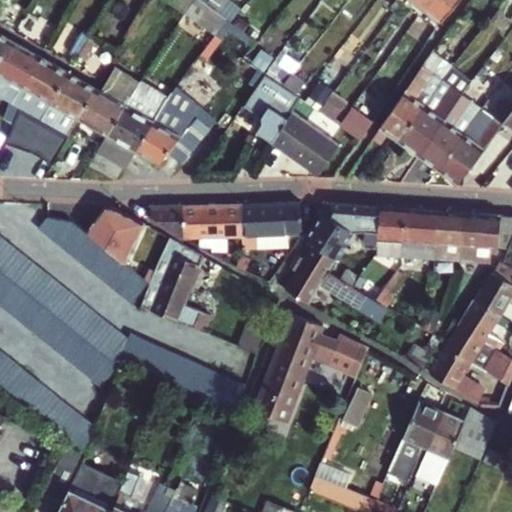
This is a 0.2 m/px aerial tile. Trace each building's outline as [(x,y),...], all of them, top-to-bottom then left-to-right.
[(203,0),(194,0),(191,7),(220,28),(227,17),(214,7),(206,2),(203,0)] [(429,0),(426,5),(443,19),(458,0),(429,0)] [(0,59),(14,39),(0,31),(0,59)] [(14,39),(0,59),(0,95),(0,96),(3,98),(14,80),(23,85),(42,55),(14,39)] [(72,61),(77,64),(83,54),(86,48),(82,45),(72,61)] [(92,52),(86,48),(83,54),(77,64),(82,68),(92,52)] [(389,131),(400,139),(441,80),(453,65),(433,50),(424,63),(378,130),(373,137),(380,143),(389,131)] [(53,101),(72,72),(42,55),(23,85),(53,101)] [(400,139),(420,153),(463,92),(473,80),(453,65),(441,80),(400,139)] [(112,130),(144,80),(121,66),(106,91),(100,88),(81,117),(110,133),(112,130)] [(305,77),(294,69),(285,80),(296,87),(305,77)] [(294,104),(302,91),(296,87),(285,80),(270,71),(249,101),(269,114),(260,127),(276,137),(294,104)] [(70,135),(81,117),(100,88),(100,87),(72,72),(53,101),(47,110),(41,119),(70,135)] [(138,149),(173,97),(144,80),(112,130),(110,133),(98,150),(125,165),(127,166),(138,149)] [(340,84),(332,95),(343,102),(351,92),(340,84)] [(23,85),(12,102),(20,107),(41,119),(47,110),(53,101),(23,85)] [(203,110),(207,106),(178,89),(173,97),(202,112),(203,110)] [(440,167),(483,106),(463,92),(420,153),(440,167)] [(343,102),(332,95),(324,105),(335,112),(343,102)] [(161,162),(170,151),(202,112),(173,97),(138,149),(161,162)] [(294,104),(276,137),(326,168),(345,135),(294,104)] [(504,121),(483,106),(440,167),(460,181),(504,121)] [(41,119),(20,107),(6,142),(30,150),(53,164),(70,135),(41,119)] [(202,112),(170,151),(184,162),(217,122),(203,110),(202,112)] [(352,110),(346,119),(365,131),(371,122),(352,110)] [(98,150),(91,163),(117,177),(125,165),(98,150)] [(306,238),(316,244),(337,257),(354,228),(362,227),(380,230),(382,204),(364,203),(349,201),(331,200),(312,227),(306,238)] [(257,235),(288,233),(301,232),(301,201),(242,204),(243,235),(243,242),(242,246),(256,246),(257,235)] [(187,237),(243,235),(242,204),(231,204),(185,205),(186,236),(187,237)] [(382,204),(380,230),(378,251),(402,253),(407,206),(382,204)] [(152,217),(186,236),(185,205),(151,206),(152,217)] [(407,206),(402,253),(436,255),(440,208),(407,206)] [(436,255),(460,257),(465,210),(440,208),(436,255)] [(511,213),(465,210),(460,257),(501,260),(507,261),(511,247),(511,213)] [(40,228),(134,302),(150,282),(126,263),(135,251),(95,219),(85,230),(75,222),(49,217),(40,228)] [(0,299),(101,383),(121,357),(127,344),(121,339),(126,333),(0,231),(0,299)] [(257,235),(256,246),(287,246),(288,233),(257,235)] [(181,301),(203,254),(171,235),(143,304),(193,325),(199,310),(181,301)] [(230,255),(238,259),(242,246),(243,242),(235,240),(230,255)] [(298,252),(290,265),(299,270),(288,288),(311,301),(323,282),(363,306),(371,293),(356,284),(343,276),(330,269),(337,257),(316,244),(307,257),(298,252)] [(502,310),(511,293),(511,282),(505,278),(511,266),(501,260),(479,296),(502,310)] [(350,266),(343,276),(356,284),(363,274),(350,266)] [(492,340),(502,347),(507,339),(491,329),(502,310),(479,296),(463,323),(486,337),(492,340)] [(280,345),(312,357),(349,371),(358,375),(369,348),(350,338),(340,333),(336,343),(320,337),(325,326),(326,325),(292,313),(280,345)] [(253,318),(243,347),(256,353),(268,324),(253,318)] [(461,379),(486,337),(463,323),(452,341),(433,372),(488,404),(492,398),(461,379)] [(121,357),(239,409),(248,385),(131,332),(127,344),(121,357)] [(511,352),(502,347),(492,340),(483,354),(491,360),(488,366),(511,381),(511,380),(511,352)] [(268,378),(299,390),(312,357),(280,345),(268,378)] [(0,372),(12,357),(0,347),(0,372)] [(97,426),(12,357),(0,372),(0,381),(70,439),(87,453),(88,451),(97,426)] [(299,390),(268,378),(256,409),(287,422),(299,390)] [(358,385),(345,418),(359,423),(372,391),(358,385)] [(420,445),(425,447),(442,410),(419,400),(403,436),(389,470),(406,477),(420,445)] [(459,435),(485,447),(497,420),(472,406),(465,420),(459,435)] [(441,476),(459,435),(465,420),(442,410),(425,447),(418,465),(441,476)] [(63,501),(87,453),(70,439),(45,490),(63,501)] [(63,501),(57,511),(112,511),(114,508),(88,494),(104,458),(88,451),(87,453),(63,501)] [(316,474),(349,487),(354,473),(322,460),(316,474)] [(112,511),(167,511),(179,489),(172,485),(175,480),(167,476),(148,511),(139,507),(155,474),(135,464),(114,508),(112,511)] [(311,488),(371,511),(377,497),(349,487),(316,474),(311,488)] [(182,483),(175,480),(172,485),(179,489),(182,483)] [(187,511),(186,511),(192,497),(179,489),(167,511),(187,511)] [(218,511),(224,499),(213,495),(206,511),(218,511)]
